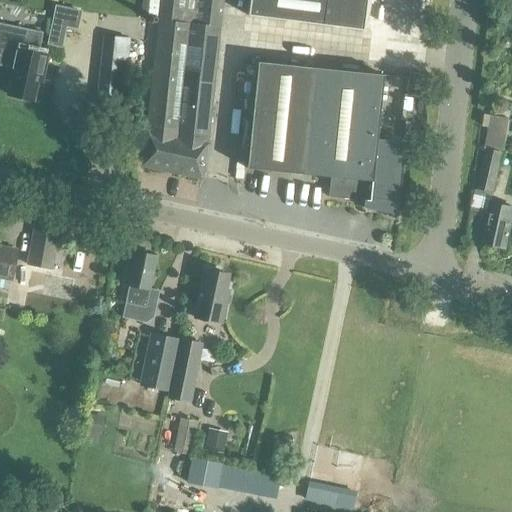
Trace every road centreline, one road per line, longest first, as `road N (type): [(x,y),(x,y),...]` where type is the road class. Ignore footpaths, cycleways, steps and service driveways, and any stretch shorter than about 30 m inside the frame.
road 1 (residential): [(435,274),(0,177)]
road 2 (unclassified): [(435,274),(463,0)]
